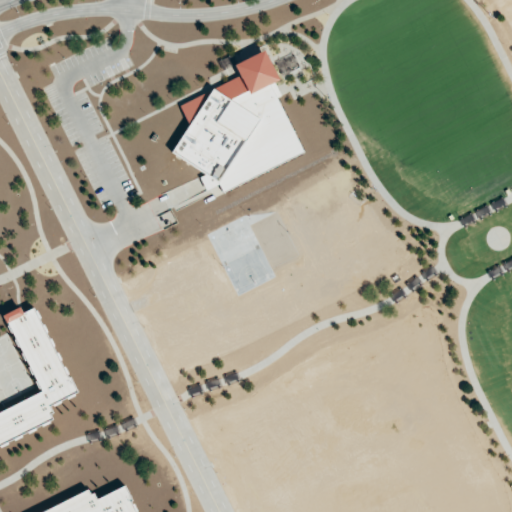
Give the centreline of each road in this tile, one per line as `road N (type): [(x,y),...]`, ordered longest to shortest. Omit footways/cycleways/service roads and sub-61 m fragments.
road 1 (residential): [(223,511),(0,66)]
road 2 (tertiary): [(0,31),(71,7),(195,12),(266,0)]
